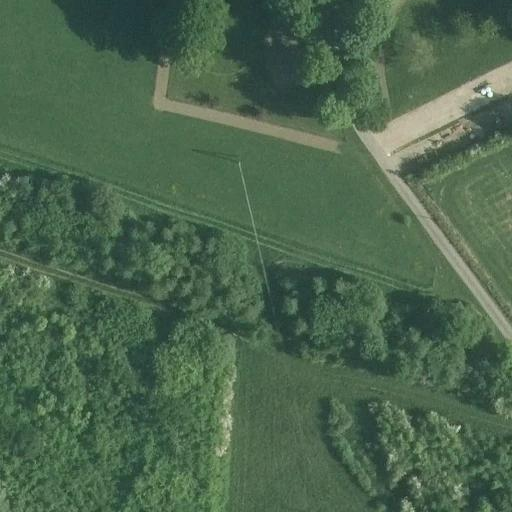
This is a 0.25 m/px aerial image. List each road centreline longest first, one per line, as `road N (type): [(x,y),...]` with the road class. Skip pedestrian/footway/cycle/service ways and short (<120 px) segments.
road 1 (track): [(395,173),(511,337)]
road 2 (track): [(395,173),(354,121),(333,69),(331,42),(344,0)]
